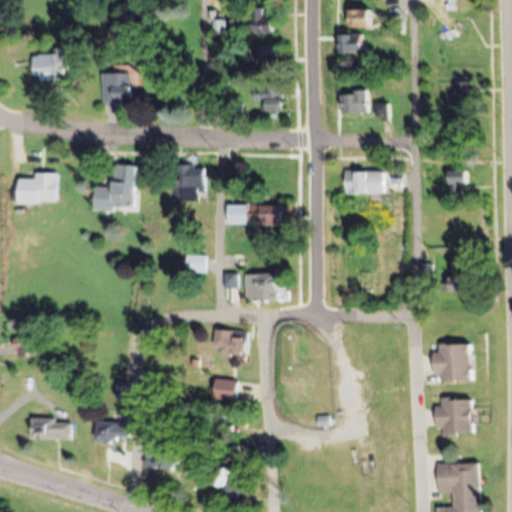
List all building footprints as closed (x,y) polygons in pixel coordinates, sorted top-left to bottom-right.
[(255,35),(276,35),(276,10),(255,10),(255,35)] [(350,30),(373,30),(373,11),(350,11),(350,30)] [(442,50),(477,50),(477,25),(442,25),(442,50)] [(364,53),(364,36),(345,36),(345,53),(364,53)] [(282,46),(258,46),(258,66),(282,66),(282,46)] [(35,82),(67,82),(67,56),(35,57),(35,82)] [(104,75),(104,105),(134,105),(134,75),(104,75)] [(256,102),(266,102),(266,112),(285,112),(285,85),(256,85),(256,102)] [(342,93),(342,115),(372,115),(372,93),(342,93)] [(139,167),(114,166),(113,188),(96,187),(95,212),(137,213),(139,167)] [(210,166),(181,167),(182,203),(211,202),(210,166)] [(266,166),(266,185),(274,185),(274,192),(289,192),(289,166),(266,166)] [(388,172),(348,172),(348,195),(388,195),(388,172)] [(471,172),(452,172),(452,191),(471,191),(471,172)] [(59,205),(59,175),(37,175),(37,180),(21,180),(21,205),(59,205)] [(252,206),(232,206),(232,226),(252,226),(252,206)] [(293,206),(263,206),(263,226),(293,226),(293,206)] [(450,206),(450,231),(477,231),(477,206),(450,206)] [(210,275),(210,256),(189,256),(189,275),(210,275)] [(454,262),(454,294),(472,294),(472,262),(454,262)] [(240,290),(243,277),(237,276),(233,288),(240,290)] [(282,276),(251,276),(251,302),(282,302),(282,276)] [(249,359),(250,333),(219,332),(218,350),(224,350),(223,358),(249,359)] [(37,336),(21,336),(21,356),(37,356),(37,336)] [(436,355),(437,377),(445,377),(445,384),(475,384),(474,347),(443,347),(444,355),(436,355)] [(214,401),(237,403),(238,382),(216,380),(214,401)] [(441,408),(441,436),(477,436),(477,401),(445,401),(445,408),(441,408)] [(33,441),(72,442),(73,421),(33,421),(33,441)] [(98,443),(129,443),(129,424),(98,424),(98,443)] [(178,456),(149,451),(145,469),(175,474),(178,456)] [(439,511),(485,511),(485,465),(439,466),(439,511)] [(236,501),(245,478),(223,469),(214,492),(236,501)]
